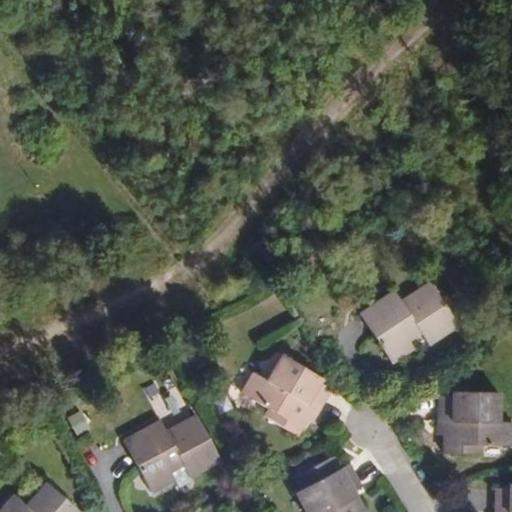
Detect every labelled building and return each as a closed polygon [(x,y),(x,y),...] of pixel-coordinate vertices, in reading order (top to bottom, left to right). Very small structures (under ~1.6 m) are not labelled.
[(431,278),(409,293),(412,299),(405,304),(402,298),(394,288),(361,311),(392,360),(415,345),(412,338),(423,331),(430,342),(459,322),(431,278)] [(412,299),(409,293),(402,298),(405,304),(412,299)] [(309,403),(319,408),(332,385),(320,377),(322,373),(283,350),(268,377),(254,368),(242,389),(270,405),(266,414),(298,434),(307,417),(303,415),(309,403)] [(497,389),(451,389),(440,398),(437,433),(444,432),(444,452),(486,451),(487,442),(511,441),(511,418),(497,418),(497,389)] [(313,420),(319,408),(309,403),(303,415),(307,417),(313,420)] [(204,414),(182,425),(185,430),(175,435),(173,429),(168,418),(130,436),(156,489),(180,477),(176,469),(189,463),(195,475),(227,460),(204,414)] [(185,430),(182,425),(173,429),(175,435),(185,430)] [(368,511),(358,493),(350,497),(346,489),(354,485),(360,481),(349,458),(341,462),(334,450),(295,471),(302,484),(298,487),(310,511),(368,511)] [(80,511),(83,508),(50,476),(29,500),(18,490),(3,509),(6,511),(80,511)] [(511,511),(511,480),(510,481),(509,492),(497,492),(495,511),(511,511)] [(350,497),(358,493),(354,485),(346,489),(350,497)]
